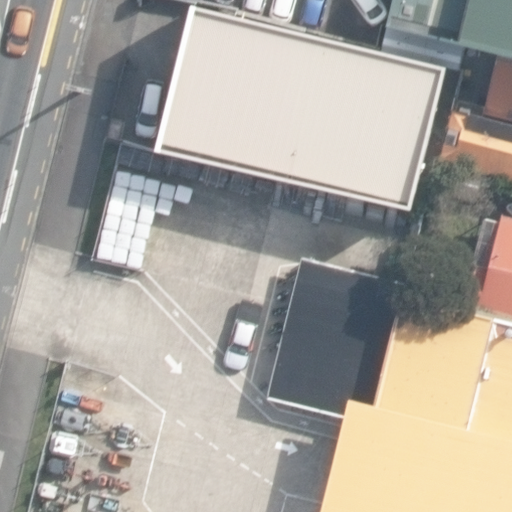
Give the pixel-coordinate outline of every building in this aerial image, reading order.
[(462,69),(468,43),(477,0),(395,0),(384,49),(453,67),(462,69)] [(511,0),(477,0),(468,43),(502,51),(511,53),(511,0)] [(453,67),(384,49),(199,3),(161,150),(418,208),(453,67)] [(511,53),(502,51),(487,113),(511,119),(511,53)] [(511,119),(487,113),(457,105),(443,159),(511,177),(511,119)] [(511,217),(485,211),(462,309),(511,321),(511,217)] [(511,511),(511,321),(462,309),(407,295),(410,282),(306,255),(269,397),(349,416),(325,511),(511,511)]
